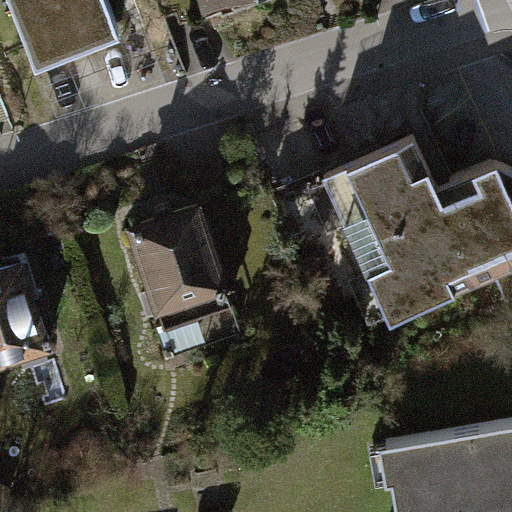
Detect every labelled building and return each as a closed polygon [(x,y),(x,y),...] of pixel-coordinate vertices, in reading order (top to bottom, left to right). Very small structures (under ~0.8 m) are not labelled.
[(11,0),(24,32),(103,0),(11,0)] [(511,162),(495,156),(438,182),(414,129),(272,194),(324,308),(376,285),(390,316),(493,270),(506,299),(511,296),(511,162)] [(199,203),(131,225),(164,323),(232,300),(199,203)] [(21,262),(0,268),(0,371),(22,365),(17,351),(47,341),(21,262)] [(511,511),(511,415),(385,437),(398,511),(511,511)]
